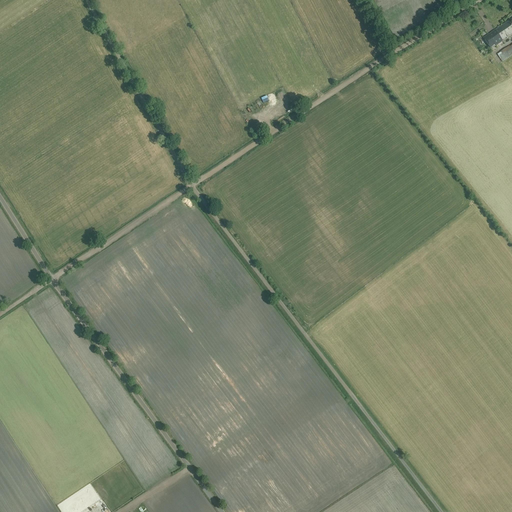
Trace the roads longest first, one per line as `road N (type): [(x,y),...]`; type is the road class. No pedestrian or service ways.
road 1 (unclassified): [(441,511),(191,185),(86,0)]
road 2 (track): [(0,313),(480,0)]
road 3 (unclassified): [(188,467),(0,199)]
